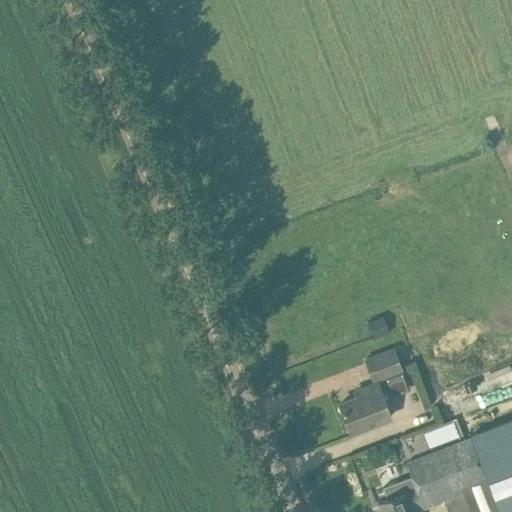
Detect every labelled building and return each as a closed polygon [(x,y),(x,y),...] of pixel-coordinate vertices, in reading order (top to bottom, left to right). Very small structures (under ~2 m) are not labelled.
[(383,316),(367,322),(373,338),(389,332),(383,316)] [(403,368),(394,347),(367,357),(375,379),(403,368)] [(511,361),(431,386),(440,415),(468,407),(470,414),(511,401),(511,361)] [(391,416),(378,382),(364,388),(366,393),(339,403),(350,432),(391,416)] [(511,511),(511,420),(471,436),(471,438),(406,463),(411,476),(382,487),(387,498),(378,502),(381,511),(412,511),(433,504),(431,499),(461,487),(470,511),(511,511)] [(455,422),(426,432),(431,448),(460,438),(455,422)]
